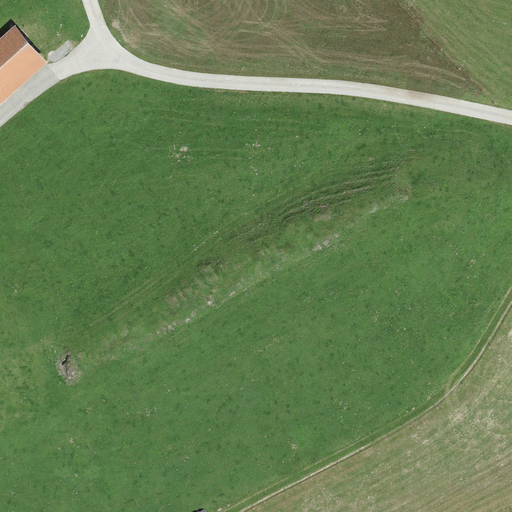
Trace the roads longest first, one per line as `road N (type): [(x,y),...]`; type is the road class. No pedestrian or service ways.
road 1 (track): [(511,119),(399,96),(181,83),(100,60)]
road 2 (track): [(511,304),(470,372),(426,413),(243,511)]
